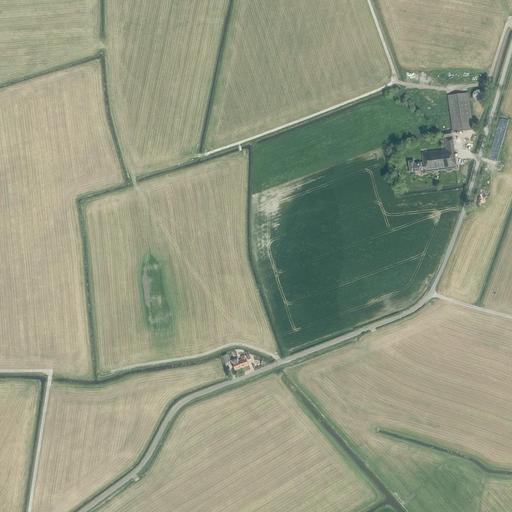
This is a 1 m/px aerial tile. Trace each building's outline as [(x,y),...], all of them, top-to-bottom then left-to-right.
[(472,98),(480,102),(485,93),(477,89),(472,98)] [(449,94),(453,132),(474,129),(469,92),(449,94)] [(505,135),(508,119),(500,118),(497,133),(505,135)] [(453,132),(452,131),(442,132),(442,138),(444,138),(446,150),(422,153),(423,162),(414,163),(414,161),(408,161),(410,172),(422,171),(422,174),(426,173),(426,172),(456,168),(452,132),(453,132)] [(230,362),(227,354),(222,356),(225,364),(230,362)] [(238,361),(241,367),(248,365),(244,356),(241,357),(242,359),(238,361)] [(241,367),(238,361),(235,362),(234,360),(231,361),(234,370),(241,367)]
